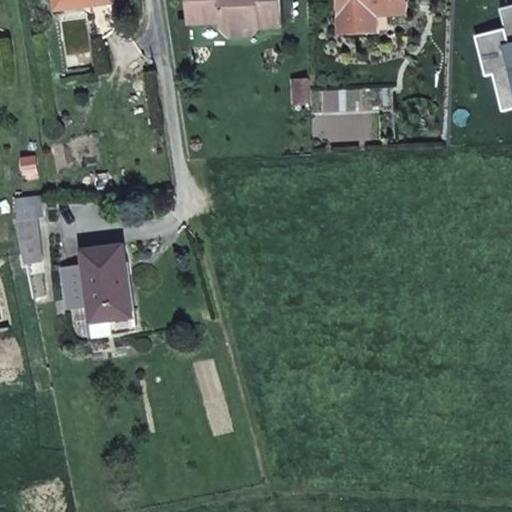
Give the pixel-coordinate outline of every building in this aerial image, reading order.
[(57,0),(59,9),(116,1),(115,0),(57,0)] [(280,0),(189,0),(191,22),(223,21),(223,27),(231,35),(254,34),(261,27),(282,26),(280,0)] [(407,0),(342,0),(343,32),(368,31),(368,14),(377,13),(408,12),(407,0)] [(377,13),(368,14),(368,31),(378,30),(377,13)] [(310,103),(309,78),(294,79),(295,104),(310,103)] [(45,216),(42,197),(19,199),(17,202),(19,219),(45,216)] [(134,331),(124,263),(127,263),(125,245),(85,251),(87,263),(64,266),(70,309),(93,305),(97,336),(134,331)]
